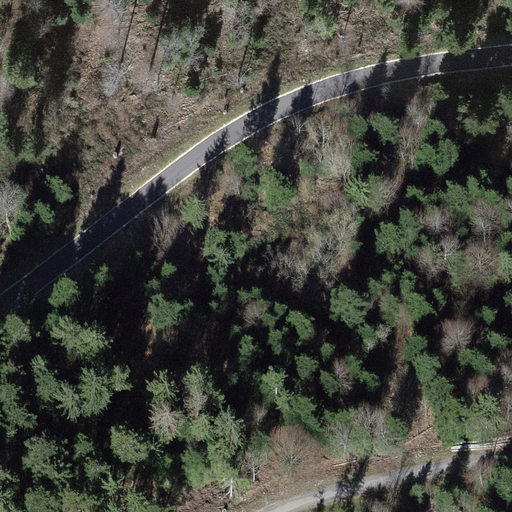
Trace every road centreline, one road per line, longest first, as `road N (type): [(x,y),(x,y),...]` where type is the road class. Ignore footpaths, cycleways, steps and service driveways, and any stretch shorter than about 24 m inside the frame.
road 1 (unclassified): [(511,56),(365,77),(268,112),(0,308)]
road 2 (track): [(511,463),(430,467),(310,511)]
